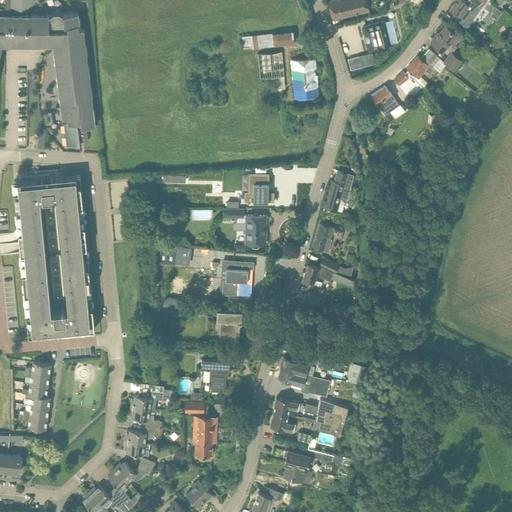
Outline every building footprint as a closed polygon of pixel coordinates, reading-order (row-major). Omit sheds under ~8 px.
[(0,38),(5,39),(49,39),(58,39),(59,46),(54,46),(61,101),(63,119),(68,118),(68,123),(79,121),(80,126),(86,126),(94,124),(93,115),(91,97),(82,28),(77,28),(77,25),(79,25),(77,11),(63,13),(58,11),(53,11),(49,15),(22,15),(22,7),(35,1),(34,0),(4,0),(5,9),(0,8),(0,38)] [(373,0),(330,0),(328,0),(333,19),(369,10),(368,7),(375,5),(373,0)] [(474,15),(467,10),(471,5),(463,0),(455,0),(449,9),(468,23),(474,15)] [(488,14),(494,18),(500,11),(494,7),(488,14)] [(298,19),(245,27),(248,46),(301,38),(298,19)] [(390,45),(384,21),(363,26),(365,35),(366,35),(367,41),(369,50),(390,45)] [(450,50),(452,51),(461,38),(445,25),(439,33),(438,32),(430,42),(443,52),(447,48),(450,50)] [(445,61),(444,60),(440,57),(440,58),(428,48),(420,57),(418,55),(406,68),(417,77),(426,68),(430,72),(433,69),(431,67),(433,65),(439,71),(446,63),(444,62),(445,61)] [(259,79),(271,78),(284,76),(282,51),(257,54),(259,79)] [(374,51),(362,56),(367,67),(379,62),(374,51)] [(448,55),(444,60),(445,61),(452,66),(460,57),(452,51),(448,55)] [(295,99),(308,97),(318,96),(316,74),(314,74),(314,68),(316,68),(315,58),(291,60),(295,99)] [(421,91),(410,78),(403,71),(394,79),(412,99),(421,91)] [(284,76),(271,78),(272,90),(285,88),(284,76)] [(385,85),(371,95),(377,103),(381,110),(382,109),(389,119),(393,115),(390,111),(399,105),(395,100),(391,93),(385,85)] [(45,112),(46,123),(55,123),(54,111),(45,112)] [(394,160),(398,164),(403,160),(398,155),(394,160)] [(346,198),(347,194),(353,175),(337,170),(334,180),(331,179),(324,207),(337,210),(340,197),(346,198)] [(244,191),(244,201),(274,201),(274,191),(269,191),(269,190),(268,190),(269,173),(249,173),(248,190),(248,189),(248,191),(244,191)] [(44,185),(42,186),(41,186),(39,186),(38,179),(14,181),(19,232),(19,233),(27,232),(29,251),(20,252),(21,253),(28,335),(43,334),(80,330),(94,329),(80,175),(67,176),(55,177),(56,184),(53,184),(52,185),(44,185)] [(154,208),(154,218),(168,218),(168,208),(154,208)] [(222,217),(243,218),(244,208),(223,208),(222,217)] [(244,243),(252,243),(252,245),(254,247),(258,247),(260,246),(260,244),(265,244),(266,233),(265,233),(265,224),(266,224),(266,215),(245,214),(244,243)] [(333,227),(329,226),(320,223),(312,247),(328,252),(332,239),(329,238),(333,227)] [(27,232),(19,233),(20,247),(20,252),(29,251),(27,232)] [(192,247),(159,243),(156,262),(176,265),(176,263),(189,265),(192,247)] [(319,265),(336,272),(339,264),(322,257),(319,265)] [(245,295),(251,295),(252,269),(239,268),(239,261),(223,260),(222,268),(226,268),(225,279),(223,279),(222,294),(243,295),(243,296),(245,296),(245,295)] [(336,272),(319,265),(319,267),(307,263),(302,280),(313,283),(316,275),(330,280),(331,277),(355,287),(355,280),(350,278),(336,272)] [(339,264),(336,272),(350,278),(353,266),(347,267),(339,264)] [(338,304),(324,299),(324,298),(304,293),(302,302),(322,307),(321,309),(336,313),(361,321),(361,311),(355,297),(353,297),(354,309),(338,304)] [(242,312),(232,311),(218,310),(217,322),(222,322),(221,340),(239,341),(240,323),(241,323),(242,312)] [(339,361),(324,357),(313,354),(311,362),(320,364),(318,370),(331,373),(332,368),(337,369),(339,361)] [(312,375),(315,366),(308,364),(308,363),(298,360),(298,358),(291,356),(290,358),(283,357),(280,368),(287,370),(287,368),(312,375)] [(230,360),(220,360),(201,359),(201,368),(209,368),(208,390),(225,391),(226,375),(225,375),(225,371),(229,371),(230,360)] [(26,366),(25,371),(49,374),(51,363),(33,361),(32,367),(26,366)] [(352,362),(350,368),(359,371),(361,365),(352,362)] [(280,368),(278,378),(303,384),(309,386),(308,392),(326,396),(329,382),(330,379),(329,379),(324,378),(315,376),(312,375),(287,368),(287,370),(280,368)] [(31,377),(30,382),(48,385),(49,374),(25,371),(24,376),(31,377)] [(48,385),(30,382),(29,389),(22,389),(22,392),(46,395),(48,385)] [(164,386),(151,384),(149,397),(134,395),(133,399),(131,398),(130,406),(150,408),(155,409),(156,398),(163,399),(164,393),(163,393),(164,386)] [(364,389),(354,387),(352,395),(362,398),(364,389)] [(175,389),(164,388),(164,396),(174,397),(175,389)] [(50,396),(46,395),(22,392),(21,397),(32,398),(31,404),(49,407),(50,396)] [(276,396),(273,411),(288,414),(289,407),(298,409),(300,401),(276,396)] [(314,421),(341,428),(348,406),(320,399),(318,405),(306,403),(304,409),(302,417),(314,419),(314,421)] [(185,401),(185,413),(204,413),(204,401),(185,401)] [(47,418),(49,407),(31,404),(30,411),(24,410),(23,414),(47,418)] [(149,414),(150,408),(130,406),(129,413),(131,413),(131,417),(147,419),(146,425),(159,427),(160,420),(153,419),(154,415),(149,414)] [(288,414),(273,411),(270,426),(294,431),(295,423),(286,421),(288,414)] [(46,429),(47,418),(23,414),(23,419),(29,420),(28,426),(46,429)] [(195,455),(211,456),(213,416),(194,415),(193,441),(196,441),(195,455)] [(340,434),(341,428),(314,421),(312,428),(340,434)] [(158,435),(159,427),(146,425),(145,431),(129,429),(128,433),(126,433),(125,440),(145,443),(145,437),(151,438),(151,434),(158,435)] [(311,434),(310,434),(298,431),(297,438),(310,441),(311,434)] [(144,449),(145,443),(125,440),(124,447),(126,448),(126,452),(148,455),(149,449),(144,449)] [(285,452),(284,457),(286,458),(284,464),(286,464),(306,469),(309,456),(340,463),(341,456),(308,447),(306,454),(288,450),(287,452),(285,452)] [(0,469),(7,470),(8,454),(0,453),(0,469)] [(8,454),(7,470),(20,472),(21,455),(8,454)] [(142,456),(140,462),(153,468),(156,462),(142,456)] [(151,474),(153,468),(140,462),(137,468),(138,469),(135,471),(125,460),(121,463),(120,462),(115,467),(129,482),(133,477),(136,481),(145,472),(151,474)] [(312,471),(306,469),(286,464),(285,472),(281,471),(280,476),(285,477),(286,476),(309,481),(312,471)] [(115,492),(124,501),(129,497),(124,492),(127,489),(124,486),(129,482),(115,467),(109,472),(111,473),(108,476),(119,487),(115,492)] [(323,478),(322,483),(332,485),(335,474),(317,471),(316,477),(323,478)] [(301,483),(285,480),(276,477),(272,488),(268,486),(265,494),(259,491),(253,508),(263,511),(266,511),(270,503),(272,504),(275,496),(280,498),(283,489),(299,492),(301,483)] [(196,486),(186,494),(190,498),(197,506),(203,500),(206,498),(207,499),(213,494),(206,487),(199,479),(193,483),(196,486)] [(95,486),(89,491),(106,508),(110,505),(113,507),(116,504),(118,507),(124,501),(115,492),(111,496),(99,484),(96,487),(95,486)] [(102,511),(106,508),(89,491),(84,496),(85,497),(82,500),(93,511),(102,511)] [(129,497),(124,501),(131,508),(136,504),(131,499),(129,497)] [(173,507),(167,511),(185,511),(183,508),(175,500),(171,505),(173,507)]
